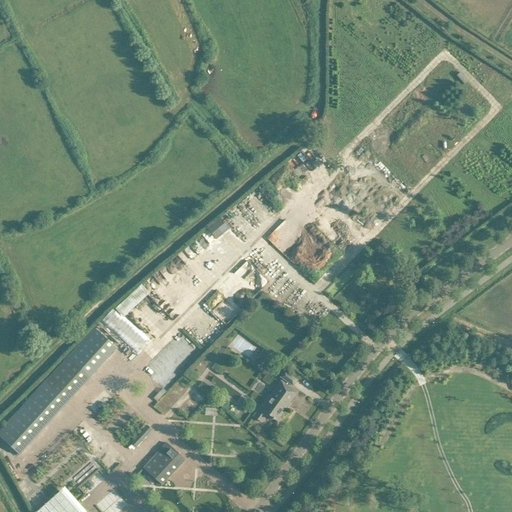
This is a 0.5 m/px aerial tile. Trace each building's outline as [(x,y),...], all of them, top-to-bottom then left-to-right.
[(207,229),(216,240),(229,229),(219,218),(207,229)] [(118,308),(126,317),(153,292),(144,283),(118,308)] [(119,339),(122,336),(138,353),(150,342),(117,307),(102,321),(119,339)] [(94,327),(44,382),(66,403),(116,348),(94,327)] [(254,362),(264,369),(274,356),(264,349),(254,362)] [(280,377),(287,382),(292,386),(296,380),(284,371),(280,377)] [(267,373),(262,379),(270,386),(275,380),(267,373)] [(267,414),(277,421),(287,407),(285,406),(295,391),(281,381),(267,401),(261,409),(260,408),(254,417),(261,422),(267,414)] [(44,382),(0,430),(0,437),(19,454),(66,403),(44,382)] [(130,442),(136,448),(152,431),(146,425),(130,442)] [(166,443),(143,468),(154,478),(162,485),(168,478),(185,460),(177,453),(166,443)] [(77,511),(60,491),(36,511),(77,511)]
